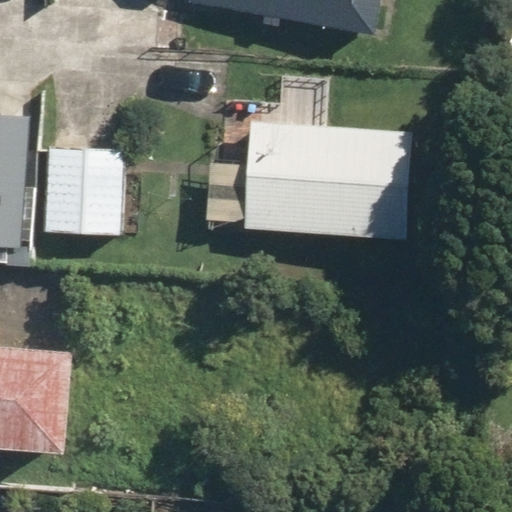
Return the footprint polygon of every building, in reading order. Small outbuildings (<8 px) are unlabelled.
[(208,0),(399,19),(401,0),(208,0)] [(38,109),(0,106),(0,237),(30,240),(38,109)] [(262,153),(218,152),(216,214),(255,215),(255,223),(429,227),(432,116),(263,112),(262,153)] [(138,144),(52,142),(51,225),(137,227),(138,144)] [(0,435),(86,438),(89,339),(0,336),(0,435)] [(0,511),(26,511),(27,502),(0,501),(0,511)]
